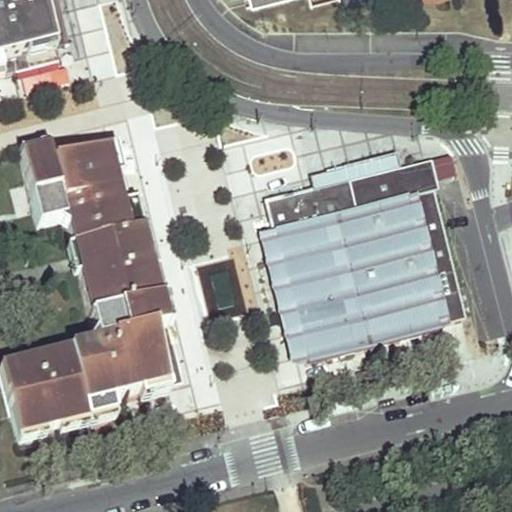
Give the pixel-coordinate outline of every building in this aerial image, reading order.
[(0,0),(0,80),(9,79),(57,66),(54,51),(57,50),(68,48),(55,0),(0,0)] [(70,248),(143,230),(136,202),(122,206),(115,178),(122,176),(115,147),(51,163),(47,148),(33,152),(19,156),(37,228),(63,222),(70,248)] [(440,162),(430,165),(433,185),(446,182),(453,181),(449,161),(440,162)] [(317,217),(351,355),(440,332),(439,328),(435,311),(459,304),(433,195),(437,194),(433,185),(430,165),(399,172),(387,175),(347,185),(353,208),(317,217)] [(312,194),(317,217),(353,208),(347,185),(334,188),(312,194)] [(317,217),(312,194),(261,206),(301,367),(351,355),(317,217)] [(147,247),(143,230),(70,248),(74,263),(94,345),(152,331),(166,327),(167,327),(148,251),(147,247)] [(459,304),(435,311),(439,328),(464,321),(459,304)] [(152,331),(94,345),(67,352),(85,425),(115,417),(111,404),(131,399),(138,397),(167,390),(181,387),(166,327),(152,331)] [(85,425),(67,352),(0,368),(0,380),(3,393),(15,442),(51,433),(85,425)] [(90,433),(117,430),(116,421),(89,424),(90,433)]
